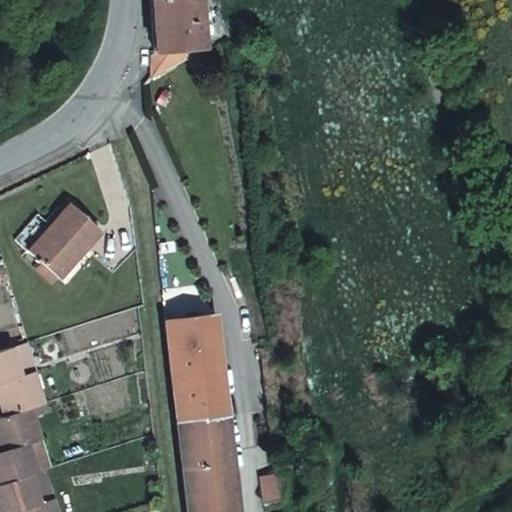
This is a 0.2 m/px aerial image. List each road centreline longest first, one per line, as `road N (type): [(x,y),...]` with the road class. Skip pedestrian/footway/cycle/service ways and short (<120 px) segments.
road 1 (track): [(511,254),(443,108),(418,0)]
road 2 (residential): [(124,0),(109,75),(84,113),(51,144),(0,168)]
